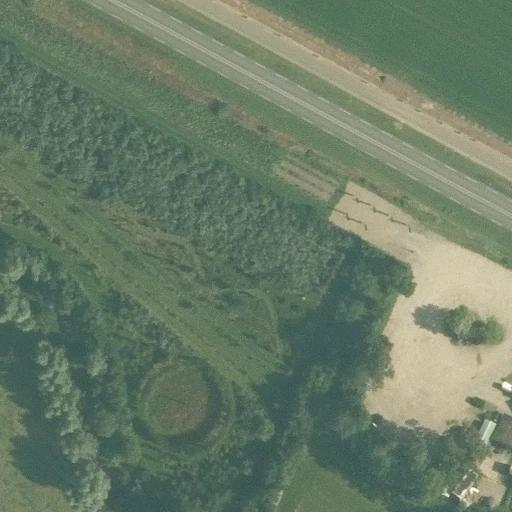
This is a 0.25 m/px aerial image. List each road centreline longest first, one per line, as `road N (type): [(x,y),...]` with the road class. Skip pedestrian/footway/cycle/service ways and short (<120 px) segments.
road 1 (primary): [(511,217),(112,0)]
road 2 (unclassified): [(511,170),(193,0)]
